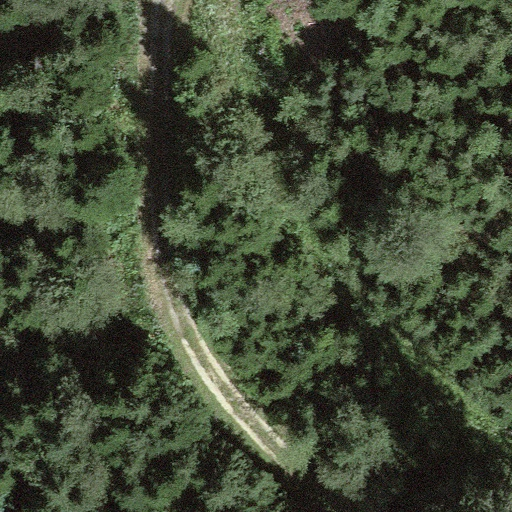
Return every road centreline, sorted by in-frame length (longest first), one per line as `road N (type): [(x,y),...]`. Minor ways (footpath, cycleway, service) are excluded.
road 1 (track): [(160,0),(153,152),(176,315),(201,364),(337,511)]
road 2 (track): [(204,0),(302,217),(356,305),(511,458)]
